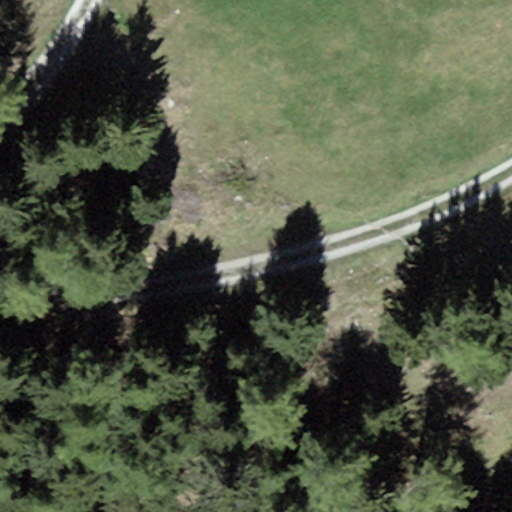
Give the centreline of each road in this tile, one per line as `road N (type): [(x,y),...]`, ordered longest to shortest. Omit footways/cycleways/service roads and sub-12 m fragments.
road 1 (track): [(511,171),(465,199),(258,266),(0,309)]
road 2 (track): [(0,121),(62,53),(91,0)]
